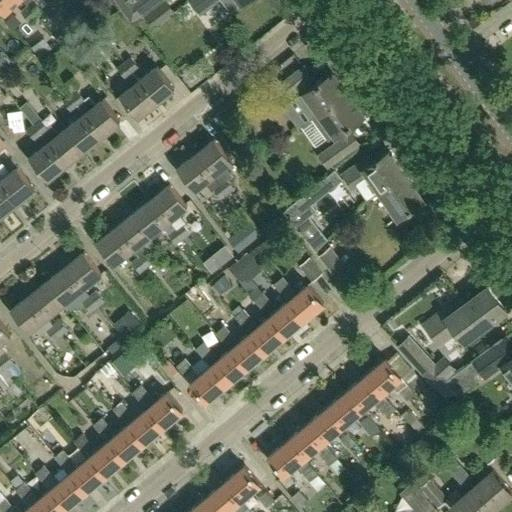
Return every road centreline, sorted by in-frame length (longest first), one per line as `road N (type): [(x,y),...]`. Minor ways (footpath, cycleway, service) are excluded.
road 1 (residential): [(131,511),(486,223)]
road 2 (residential): [(325,8),(0,268)]
road 3 (residential): [(486,223),(325,8)]
road 4 (tertiary): [(511,134),(411,0)]
